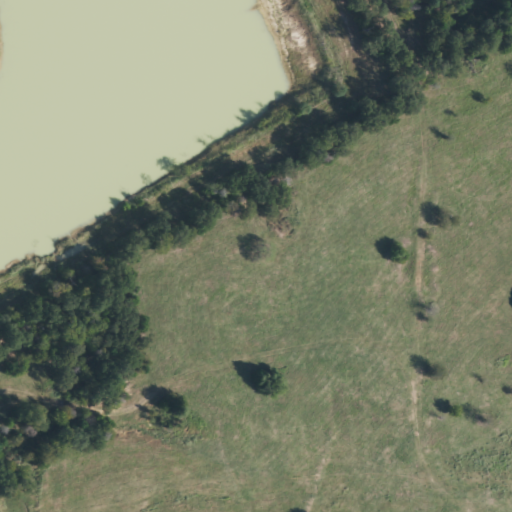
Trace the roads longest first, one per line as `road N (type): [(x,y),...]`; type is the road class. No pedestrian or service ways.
road 1 (residential): [(453,511),(426,466),(419,434),(421,91),(373,0)]
road 2 (residential): [(0,380),(283,468),(357,474),(395,505),(419,511)]
